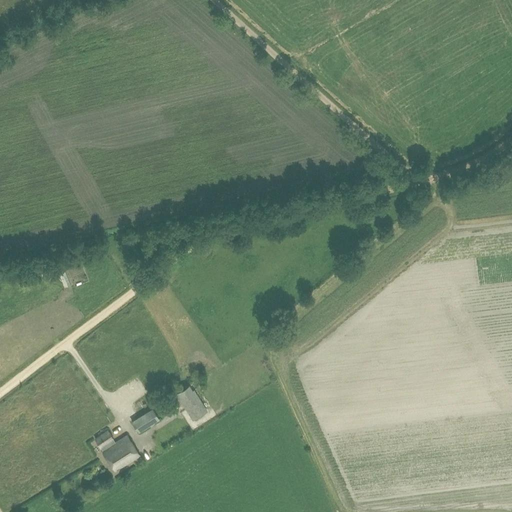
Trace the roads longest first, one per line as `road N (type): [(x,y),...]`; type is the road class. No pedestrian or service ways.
road 1 (track): [(0,392),(205,236),(433,178),(511,142)]
road 2 (track): [(214,0),(415,183)]
